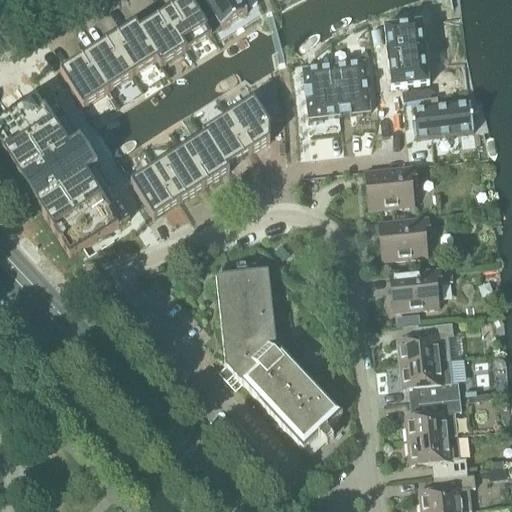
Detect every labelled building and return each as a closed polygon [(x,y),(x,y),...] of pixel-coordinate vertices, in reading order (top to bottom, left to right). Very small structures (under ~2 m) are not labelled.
[(201,0),(221,30),(222,32),(247,16),(246,14),(239,4),(241,3),(239,0),(201,0)] [(187,4),(163,19),(186,54),(210,40),(212,38),(210,36),(190,5),(190,4),(189,2),(187,4)] [(136,28),(135,29),(161,70),(163,70),(163,69),(186,54),(163,19),(140,34),(137,30),(138,30),(136,28)] [(422,25),(384,29),(387,53),(386,54),(388,67),(391,91),(429,87),(426,62),(427,62),(426,50),(425,50),(422,25)] [(134,30),(111,45),(133,80),(157,65),(159,69),(161,71),(161,70),(135,29),(134,29),(134,30)] [(111,45),(86,60),(108,96),(133,80),(111,45)] [(62,75),(60,76),(62,78),(82,110),(83,112),(85,111),(108,96),(86,60),(62,75)] [(365,65),(333,69),(339,119),(340,119),(340,120),(351,119),(351,118),(371,115),(365,65)] [(333,69),(302,73),(304,92),(305,103),(306,103),(308,123),(339,119),(333,69)] [(48,94),(0,123),(0,151),(20,182),(20,183),(38,211),(70,261),(130,223),(97,172),(98,172),(80,144),(48,94)] [(252,106),(228,121),(251,157),(268,146),(270,145),(270,142),(270,133),(270,130),(269,128),(255,107),(254,105),(252,106)] [(470,107),(412,113),(413,126),(412,126),(413,130),(415,143),(473,136),(472,123),(473,123),(472,119),(470,107)] [(205,136),(204,137),(229,176),(230,175),(228,173),(227,172),(251,157),(228,121),(205,136)] [(205,141),(181,156),(204,191),(227,176),(228,177),(229,176),(204,137),(203,137),(204,140),(204,139),(205,141)] [(181,156),(156,172),(178,207),(204,191),(181,156)] [(133,186),(131,188),(132,190),(153,221),(152,221),(154,223),(156,222),(178,207),(156,172),(133,186)] [(388,187),(366,189),(369,215),(413,210),(412,202),(417,202),(415,185),(416,185),(414,172),(386,175),(388,187)] [(401,238),(380,240),(382,266),(426,261),(425,253),(430,253),(429,236),(428,223),(400,226),(401,238)] [(282,249),(275,256),(284,265),(291,258),(282,249)] [(235,266),(220,267),(221,278),(214,279),(224,368),(302,452),(317,438),(318,439),(319,438),(325,445),(332,438),(342,428),(335,421),(340,416),(275,346),(267,273),(260,274),(259,264),(244,265),(235,266)] [(412,289),(391,291),(394,317),(438,312),(437,304),(442,304),(440,287),(453,285),(451,272),(411,277),(412,289)] [(419,342),(397,345),(399,369),(449,364),(446,341),(452,340),(451,327),(418,331),(419,342)] [(451,387),(449,364),(399,369),(402,393),(423,391),(424,404),(459,401),(457,386),(451,387)] [(465,400),(459,401),(424,404),(426,419),(405,421),(407,445),(457,440),(469,439),(465,400)] [(457,440),(407,445),(410,469),(438,466),(440,480),(467,477),(465,462),(459,463),(457,440)] [(506,465),(494,466),(494,474),(507,473),(506,465)] [(440,480),(441,494),(419,497),(420,511),(470,511),(468,492),(475,491),(473,476),(467,477),(440,480)]
